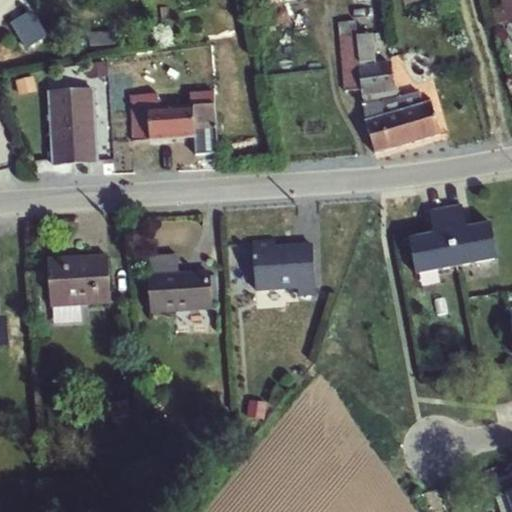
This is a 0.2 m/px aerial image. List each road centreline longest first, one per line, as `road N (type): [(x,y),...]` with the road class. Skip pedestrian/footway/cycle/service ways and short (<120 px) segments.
road 1 (residential): [(511,159),(381,182),(0,205)]
road 2 (track): [(470,0),(508,160)]
